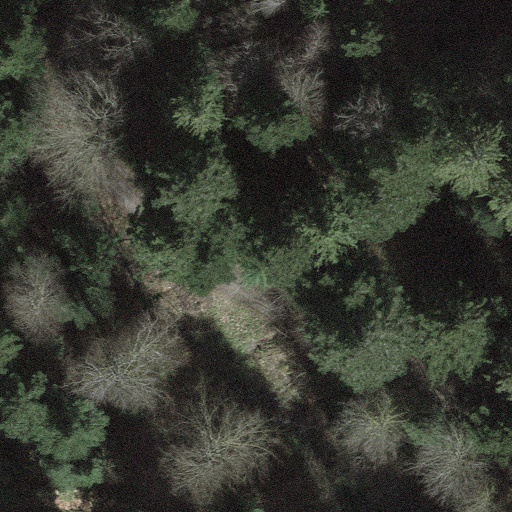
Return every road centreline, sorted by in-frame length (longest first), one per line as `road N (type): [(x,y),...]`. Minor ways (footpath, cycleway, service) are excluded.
road 1 (track): [(75,60),(74,95),(90,138),(112,177),(170,238),(319,331),(511,417)]
road 2 (track): [(0,73),(32,61),(75,60),(75,34),(92,0)]
